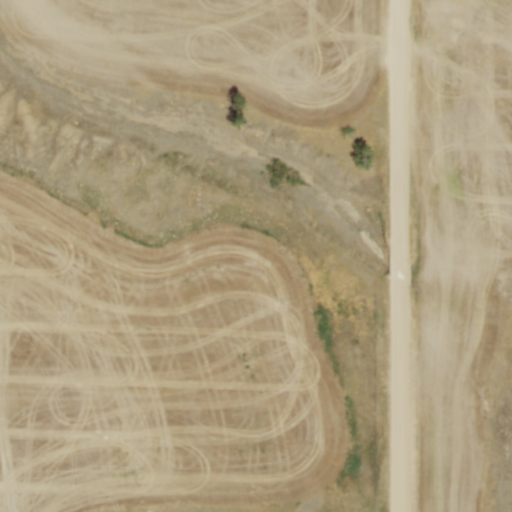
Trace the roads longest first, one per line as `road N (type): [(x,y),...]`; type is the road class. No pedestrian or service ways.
road 1 (residential): [(398,254),(399,0)]
road 2 (residential): [(399,511),(398,286)]
